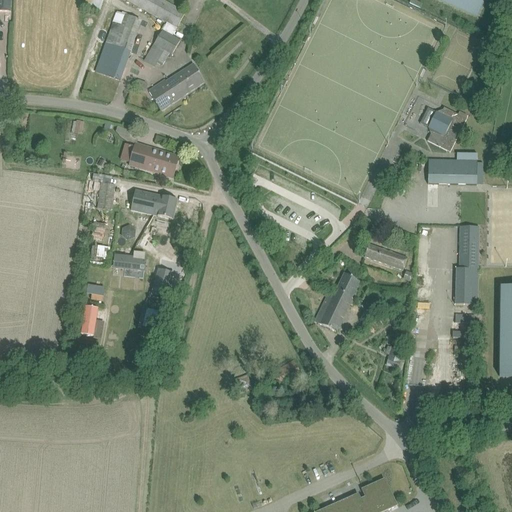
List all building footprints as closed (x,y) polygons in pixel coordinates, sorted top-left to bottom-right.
[(0,0),(0,11),(11,12),(11,0),(0,0)] [(84,0),(84,7),(101,9),(101,0),(84,0)] [(126,0),(167,23),(146,58),(144,62),(155,68),(157,64),(162,67),(170,54),(172,55),(181,40),(173,36),(177,28),(186,12),(163,0),(126,0)] [(438,0),(477,17),(484,0),(438,0)] [(116,14),(99,63),(96,72),(120,81),(141,23),(116,14)] [(192,65),(168,81),(179,100),(204,83),(192,65)] [(138,79),(134,87),(146,92),(149,84),(138,79)] [(179,100),(168,81),(167,79),(156,86),(148,92),(161,112),(179,100)] [(459,116),(453,113),(444,109),(443,111),(436,113),(428,128),(431,135),(427,142),(450,153),(467,120),(459,116)] [(129,166),(163,176),(173,179),(179,158),(135,145),(129,166)] [(428,185),(477,186),(477,180),(477,164),(477,155),(457,154),(457,161),(429,161),(428,185)] [(97,212),(112,213),(115,186),(101,184),(97,212)] [(131,211),(144,214),(173,220),(177,201),(135,191),(131,211)] [(152,224),(152,235),(163,236),(163,225),(152,224)] [(136,231),(129,226),(122,229),(121,237),(127,242),(135,238),(136,231)] [(456,305),(478,306),(479,228),(460,227),(459,270),(456,269),(456,305)] [(369,245),(368,248),(364,257),(403,271),(407,258),(369,245)] [(115,255),(113,268),(145,271),(147,259),(144,259),(145,254),(134,253),(134,257),(115,255)] [(172,274),(159,270),(152,296),(165,300),(172,274)] [(334,291),(332,294),(351,303),(352,299),(360,283),(344,275),(335,291),(334,291)] [(87,285),(85,294),(103,296),(104,288),(87,285)] [(511,287),(500,287),(499,377),(511,377),(511,287)] [(351,303),(332,294),(329,292),(315,322),(337,333),(351,303)] [(133,306),(130,328),(155,331),(158,310),(133,306)] [(95,320),(97,309),(83,307),(78,335),(101,339),(105,322),(95,320)] [(465,315),(465,323),(473,323),(473,315),(465,315)] [(390,355),(389,357),(386,366),(398,370),(398,369),(402,370),(406,359),(400,356),(402,351),(388,346),(385,353),(390,355)] [(294,362),(285,366),(266,377),(271,387),(299,371),(294,362)] [(234,381),(240,396),(251,391),(245,377),(234,381)] [(385,511),(396,507),(384,481),(362,490),(366,499),(360,501),(358,496),(321,511),(385,511)]
